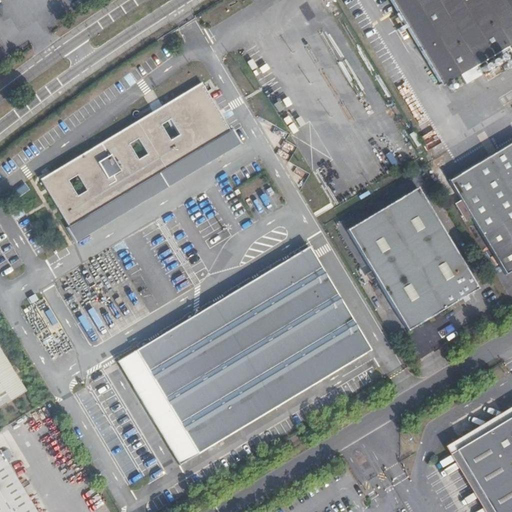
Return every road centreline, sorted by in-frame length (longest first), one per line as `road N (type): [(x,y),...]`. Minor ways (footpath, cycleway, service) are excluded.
road 1 (residential): [(511,338),(223,511)]
road 2 (tertiary): [(0,129),(197,0)]
road 3 (unknown): [(371,0),(436,118),(457,120),(511,83)]
road 4 (tertiary): [(140,0),(0,96)]
road 5 (unknown): [(511,300),(425,175)]
